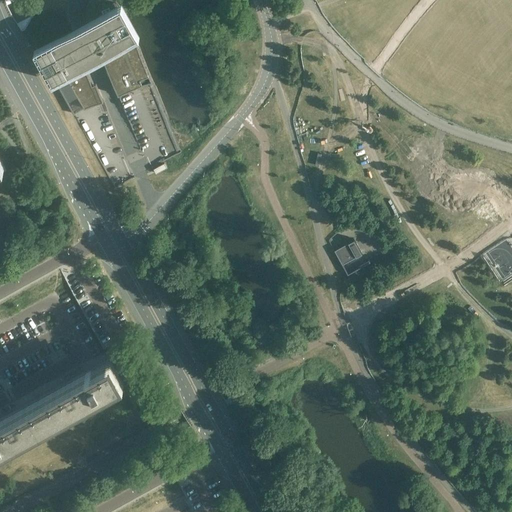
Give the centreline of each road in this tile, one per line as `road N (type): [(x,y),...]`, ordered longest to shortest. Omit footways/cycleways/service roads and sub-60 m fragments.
road 1 (unclassified): [(122,240),(141,230),(257,97),(275,50),(262,0)]
road 2 (tertiary): [(122,240),(0,20)]
road 3 (tertiary): [(106,243),(219,446)]
road 4 (tertiary): [(231,440),(122,240)]
road 5 (tertiary): [(0,50),(106,243)]
road 6 (residential): [(101,511),(219,446)]
